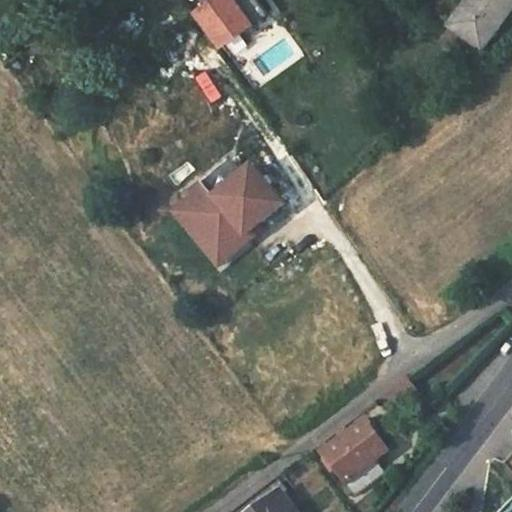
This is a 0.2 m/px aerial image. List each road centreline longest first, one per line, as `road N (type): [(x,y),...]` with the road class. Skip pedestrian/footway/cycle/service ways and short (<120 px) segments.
road 1 (residential): [(511,289),(218,511)]
road 2 (tertiary): [(511,383),(413,511)]
